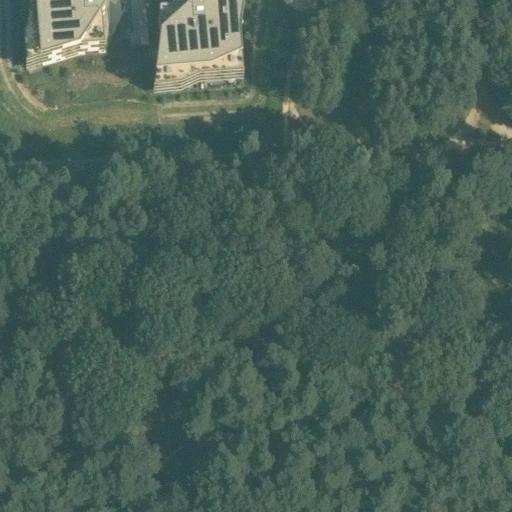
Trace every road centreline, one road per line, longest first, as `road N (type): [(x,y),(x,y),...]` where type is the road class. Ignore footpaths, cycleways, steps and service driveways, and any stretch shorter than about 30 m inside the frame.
road 1 (track): [(0,166),(282,155),(403,159)]
road 2 (track): [(479,0),(483,150)]
